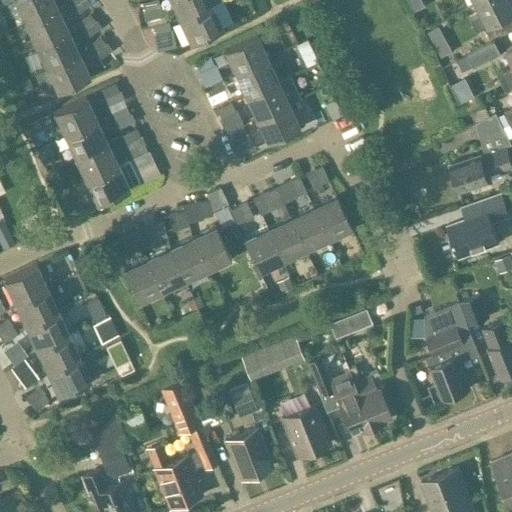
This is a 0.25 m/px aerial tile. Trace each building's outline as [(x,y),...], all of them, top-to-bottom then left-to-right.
[(15,0),(14,0),(25,23),(58,8),(54,0),(15,0)] [(143,11),(159,7),(157,0),(154,0),(142,3),(143,11)] [(168,0),(178,20),(212,5),(209,0),(168,0)] [(411,0),(417,10),(426,6),(422,0),(411,0)] [(511,21),(509,15),(511,13),(511,1),(511,0),(481,0),(477,2),(489,26),(485,28),(490,38),(511,27),(511,21)] [(223,28),(222,28),(212,5),(178,20),(189,44),(223,28)] [(58,8),(25,23),(36,46),(69,31),(58,8)] [(81,31),(94,21),(89,14),(76,24),(81,31)] [(152,26),(154,34),(170,30),(168,22),(152,26)] [(429,31),(443,56),(453,50),(440,25),(429,31)] [(79,54),(69,31),(36,46),(46,69),(79,54)] [(223,50),(234,74),(267,59),(256,35),(223,50)] [(100,37),(87,47),(92,53),(105,43),(100,37)] [(474,67),(501,53),(495,41),(467,54),(465,50),(454,56),(462,72),(473,66),(474,67)] [(502,83),(511,78),(511,46),(506,49),(511,60),(511,66),(497,74),(502,83)] [(91,77),(79,54),(46,69),(57,93),(91,77)] [(199,72),(214,65),(210,56),(194,63),(199,72)] [(315,57),(305,61),(304,61),(306,67),(307,67),(317,62),(315,57)] [(245,97),(278,82),(267,59),(234,74),(245,97)] [(283,78),(289,100),(299,97),(292,75),(283,78)] [(511,78),(502,83),(506,92),(511,88),(511,78)] [(209,95),(224,88),(220,79),(205,86),(209,95)] [(245,97),(255,120),(288,105),(278,82),(245,97)] [(103,98),(118,91),(115,83),(100,90),(103,98)] [(54,112),(65,135),(97,120),(86,97),(54,112)] [(220,118),(235,110),(231,101),(215,109),(220,118)] [(288,105),(255,120),(266,143),(299,128),(288,105)] [(114,120),(129,113),(125,106),(111,113),(114,120)] [(475,124),(490,116),(485,106),(469,114),(475,124)] [(76,158),(107,142),(97,120),(65,135),(76,158)] [(230,140),(245,134),(242,124),(226,131),(230,140)] [(125,143),(140,136),(136,129),(121,136),(125,143)] [(76,158),(86,180),(118,165),(107,142),(76,158)] [(459,191),(487,182),(485,176),(511,167),(511,161),(507,147),(450,164),(459,191)] [(136,166),(150,159),(147,152),(132,159),(136,166)] [(118,165),(86,180),(97,204),(130,189),(118,165)] [(321,185),(329,181),(322,165),(313,170),(321,185)] [(298,196),(306,192),(299,176),(290,181),(298,196)] [(275,207),(283,202),(276,187),(267,191),(275,207)] [(476,203),(480,214),(448,225),(458,254),(499,241),(492,221),(508,215),(501,194),(476,203)] [(328,239),(351,228),(335,195),(312,206),(328,239)] [(204,217),(212,215),(208,199),(200,201),(204,217)] [(237,204),(238,205),(246,220),(247,221),(254,217),(246,200),(237,204)] [(328,239),(312,206),(289,217),(305,250),(328,239)] [(181,228),(189,226),(186,210),(177,212),(181,228)] [(305,250),(289,217),(266,228),(282,261),(305,250)] [(7,220),(0,222),(0,249),(16,243),(7,220)] [(158,239),(166,237),(163,221),(155,223),(158,239)] [(192,236),(207,270),(230,259),(216,226),(192,236)] [(282,261),(266,228),(243,239),(258,272),(282,261)] [(136,250),(144,248),(140,232),(132,234),(136,250)] [(169,247),(184,281),(207,270),(192,236),(169,247)] [(146,258),(161,291),(184,281),(169,247),(146,258)] [(161,291),(146,258),(122,269),(138,303),(161,291)] [(3,280),(14,303),(47,288),(36,264),(3,280)] [(72,289),(85,283),(79,270),(65,277),(72,289)] [(14,303),(25,326),(58,311),(47,288),(14,303)] [(491,315),(482,292),(460,301),(469,324),(491,315)] [(100,297),(89,300),(94,317),(105,314),(100,297)] [(477,355),(471,337),(458,303),(424,316),(426,337),(436,364),(428,367),(440,398),(468,388),(458,362),(477,355)] [(329,323),(334,337),(335,338),(372,323),(365,308),(329,323)] [(36,349),(69,334),(58,311),(25,326),(36,349)] [(102,320),(84,328),(91,343),(109,335),(102,320)] [(499,376),(511,370),(511,338),(504,320),(482,329),(489,347),(488,348),(499,376)] [(0,337),(4,342),(17,333),(11,324),(0,332),(0,337)] [(241,355),(251,379),(305,356),(295,332),(241,355)] [(36,349),(46,372),(79,357),(69,334),(36,349)] [(14,365),(28,355),(23,348),(9,357),(14,365)] [(321,395),(333,390),(320,355),(307,360),(321,395)] [(57,396),(90,380),(79,357),(46,372),(57,396)] [(384,421),(390,418),(379,389),(383,387),(381,381),(377,371),(360,378),(355,365),(347,369),(371,427),(383,422),(384,421)] [(371,427),(347,369),(352,382),(336,389),(341,404),(339,404),(350,434),(357,432),(359,432),(371,427)] [(25,388),(39,378),(33,370),(19,380),(25,388)] [(36,411),(49,401),(44,392),(30,403),(36,411)] [(204,468),(217,463),(189,393),(166,402),(178,434),(189,429),(204,468)] [(238,415),(257,407),(252,394),(232,401),(238,415)] [(203,428),(234,416),(226,396),(195,408),(203,428)] [(297,457),(328,445),(312,405),(280,418),(297,457)] [(122,448),(126,446),(118,408),(85,421),(95,445),(106,473),(111,470),(114,477),(131,470),(122,448)] [(240,480),(272,468),(256,428),(223,440),(240,480)] [(161,441),(145,448),(154,470),(154,469),(170,507),(201,495),(185,455),(170,462),(161,441)] [(511,511),(511,453),(492,462),(511,511)] [(433,511),(475,511),(459,468),(422,482),(433,511)] [(92,495),(98,511),(134,511),(123,481),(105,488),(98,470),(80,476),(89,497),(92,495)] [(23,511),(12,488),(0,494),(0,511),(23,511)]
